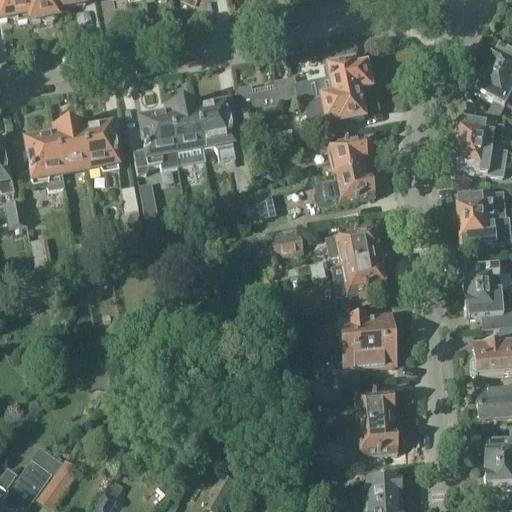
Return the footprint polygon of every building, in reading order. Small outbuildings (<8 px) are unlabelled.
[(0,0),(0,23),(13,21),(14,26),(29,23),(29,25),(31,25),(25,0),(0,0)] [(25,0),(31,25),(42,23),(42,24),(45,26),(52,25),(54,22),(54,20),(57,20),(56,18),(53,0),(25,0)] [(53,0),(56,18),(70,15),(70,10),(84,7),(82,0),(53,0)] [(486,70),(485,72),(511,86),(511,59),(495,51),(491,59),(488,61),(486,66),(486,70)] [(322,84),(294,90),(298,107),(303,106),(319,103),(319,101),(332,99),(362,94),(370,92),(368,83),(372,79),(370,71),(365,69),(353,71),(352,66),(326,71),(319,72),(322,84)] [(478,85),(473,95),(503,111),(511,93),(511,86),(485,72),(483,74),(480,76),(478,81),(478,85)] [(250,91),(237,94),(242,119),(298,107),(294,90),(293,83),(274,87),(275,94),(252,99),(250,91)] [(319,103),(303,106),(307,126),(323,122),(325,130),(363,123),(360,107),(365,106),(362,94),(332,99),(319,101),(319,103)] [(169,112),(166,113),(175,159),(177,172),(204,167),(202,154),(193,107),(181,109),(181,108),(177,106),(171,107),(168,110),(169,112)] [(194,107),(193,107),(202,154),(213,152),(218,156),(220,167),(234,164),(224,109),(209,112),(208,107),(194,109),(194,107)] [(143,152),(130,154),(135,180),(144,179),(146,170),(160,167),(161,175),(177,172),(175,159),(166,113),(166,115),(152,117),(153,122),(138,124),(140,133),(143,152)] [(460,123),(456,148),(498,155),(499,155),(501,141),(503,130),(496,129),(494,129),(494,128),(474,125),(460,123)] [(65,130),(52,133),(61,180),(88,175),(79,128),(77,128),(76,126),(73,125),(67,126),(65,128),(65,130)] [(104,178),(118,175),(110,129),(95,132),(94,127),(80,130),(80,128),(79,128),(88,175),(99,172),(104,178)] [(309,130),(291,134),(294,146),(311,141),(309,130)] [(63,193),(61,180),(52,133),(52,135),(38,138),(39,142),(24,145),(32,191),(46,189),(48,196),(63,193)] [(363,148),(362,143),(361,144),(326,151),(332,180),(365,174),(363,165),(365,165),(366,165),(365,160),(367,157),(366,150),(363,148)] [(456,148),(452,174),(486,179),(503,181),(506,156),(499,155),(498,155),(456,148)] [(247,170),(235,173),(239,196),(240,196),(251,194),(247,171),(247,170)] [(370,186),(370,181),(369,181),(369,182),(367,182),(365,174),(332,180),(312,184),(315,197),(313,200),(314,208),(318,210),(318,213),(373,202),(373,203),(374,202),(373,198),(375,195),(373,187),(370,186)] [(153,187),(139,190),(145,222),(159,220),(153,187)] [(135,191),(121,193),(126,221),(140,218),(135,191)] [(502,197),(490,199),(455,202),(458,228),(493,225),(493,224),(505,223),(502,197)] [(24,206),(5,210),(10,233),(28,229),(24,206)] [(493,225),(458,228),(459,242),(460,253),(508,248),(507,232),(493,233),(493,225)] [(338,259),(341,270),(375,263),(374,255),(376,255),(377,255),(375,250),(377,247),(376,241),(373,239),(372,233),(371,234),(334,241),(335,243),(326,245),(330,261),(338,259)] [(301,238),(273,243),(276,262),(304,257),(301,238)] [(48,242),(30,245),(35,275),(53,272),(48,242)] [(85,260),(83,248),(74,249),(77,262),(85,260)] [(381,275),(380,270),(379,270),(379,271),(377,271),(375,263),(341,270),(331,272),(337,300),(383,291),(383,292),(384,292),(383,286),(384,284),(383,277),(381,275)] [(300,278),(311,276),(325,273),(323,266),(298,272),(300,278)] [(465,298),(509,294),(511,294),(509,275),(506,275),(505,269),(497,270),(497,269),(462,273),(463,284),(462,287),(462,293),(464,296),(465,298)] [(286,274),(288,281),(297,280),(296,272),(286,274)] [(327,280),(325,273),(311,276),(313,284),(327,280)] [(276,284),(288,281),(286,274),(281,275),(275,276),(276,284)] [(236,280),(212,284),(221,329),(244,325),(236,280)] [(511,323),(509,294),(465,298),(465,301),(463,304),(464,310),(466,313),(467,324),(492,321),(493,334),(499,333),(511,332),(511,323)] [(338,325),(340,349),(374,346),(374,351),(392,349),(389,319),(349,323),(349,324),(338,325)] [(511,332),(499,333),(500,348),(483,349),(483,350),(473,350),(473,363),(469,367),(470,378),(475,382),(511,379),(511,332)] [(374,346),(340,349),(341,361),(335,362),(336,376),(394,370),(392,349),(374,351),(374,346)] [(339,388),(313,390),(315,407),(341,405),(339,388)] [(511,394),(476,397),(478,424),(478,425),(511,422),(511,394)] [(392,403),(391,397),(390,397),(390,398),(353,402),(356,431),(391,427),(391,419),(392,419),(392,420),(393,420),(393,414),(394,412),(394,405),(392,403)] [(391,427),(356,431),(359,460),(396,457),(396,458),(397,458),(396,452),(398,450),(397,443),(395,441),(395,435),(394,435),(394,436),(392,436),(391,427)] [(484,447),(484,449),(485,458),(483,461),(484,467),(485,470),(485,472),(511,470),(511,433),(509,434),(510,446),(484,447)] [(282,435),(284,467),(299,466),(297,434),(282,435)] [(77,474),(64,464),(45,491),(56,498),(65,485),(68,487),(77,474)] [(0,511),(26,511),(50,478),(31,465),(16,487),(14,485),(13,485),(16,481),(7,474),(1,483),(0,482),(0,511)] [(511,470),(485,472),(486,475),(485,475),(484,478),(484,484),(486,487),(487,498),(511,496),(511,470)] [(225,503),(234,485),(221,478),(212,496),(225,503)] [(362,484),(364,511),(401,509),(401,497),(403,495),(402,488),(400,486),(400,482),(362,484)] [(104,497),(95,511),(112,511),(117,505),(115,504),(106,498),(105,497),(104,497)]
